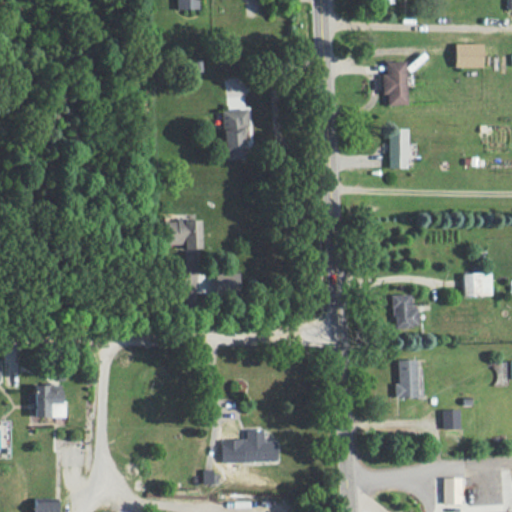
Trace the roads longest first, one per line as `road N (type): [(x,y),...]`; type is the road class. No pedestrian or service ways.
road 1 (tertiary): [(341,511),(317,0)]
road 2 (residential): [(330,339),(0,342)]
